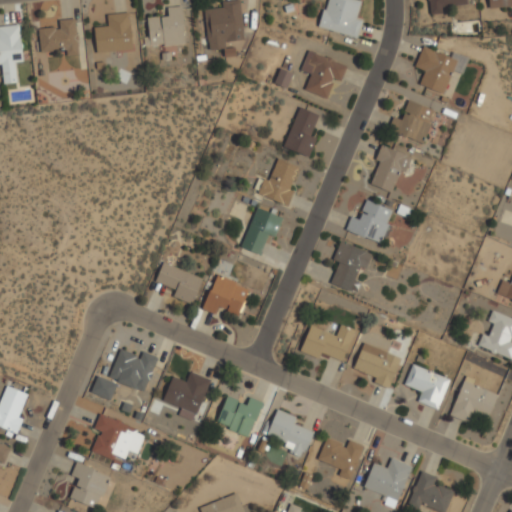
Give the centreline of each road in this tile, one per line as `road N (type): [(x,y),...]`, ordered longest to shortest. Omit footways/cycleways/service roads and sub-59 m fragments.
road 1 (residential): [(511,475),(127,310),(98,316),(17,511)]
road 2 (residential): [(391,0),(393,24),(377,70),(253,366)]
